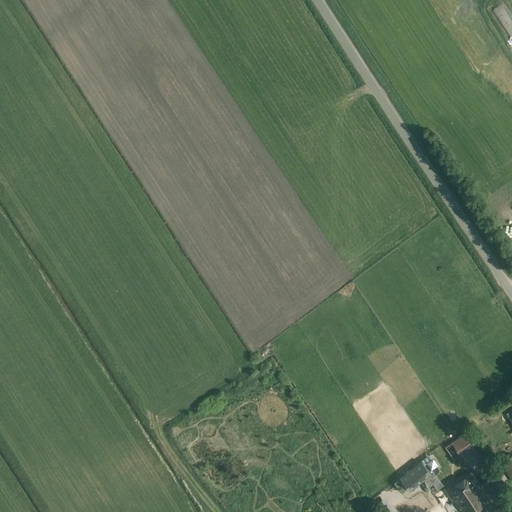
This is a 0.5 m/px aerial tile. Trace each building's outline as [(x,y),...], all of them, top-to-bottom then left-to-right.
[(469,431),(445,447),(454,460),(477,444),(469,431)] [(511,454),(500,464),(511,479),(511,454)] [(432,474),(421,461),(400,478),(410,491),(432,474)] [(443,475),(448,470),(444,466),(438,470),(443,475)] [(498,467),(493,470),(499,480),(505,477),(498,467)] [(471,472),(446,488),(462,511),(486,511),(483,507),(490,502),(471,472)]
